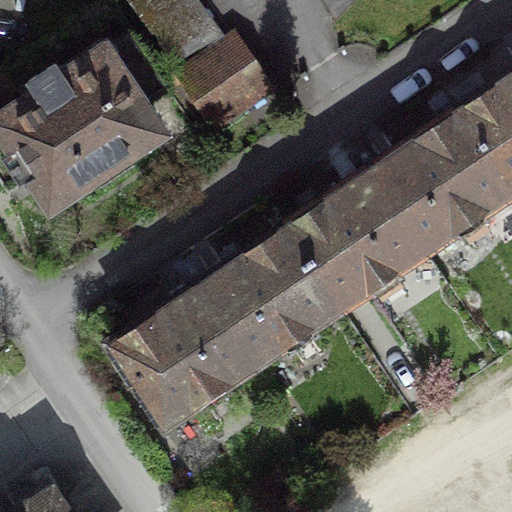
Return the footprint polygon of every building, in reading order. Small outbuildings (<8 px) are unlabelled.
[(186,0),(143,0),(186,64),(175,71),(212,125),(265,89),(229,36),(217,45),(186,0)] [(128,31),(102,49),(139,102),(164,84),(128,31)] [(139,102),(102,49),(62,75),(53,62),(27,79),(37,94),(0,118),(0,121),(34,172),(51,198),(156,129),(139,102)] [(511,71),(457,109),(510,188),(511,186),(511,71)] [(510,188),(457,109),(370,167),(424,246),(453,227),(459,237),(488,218),(481,207),(510,188)] [(34,172),(0,121),(0,179),(7,190),(34,172)] [(424,246),(370,167),(284,224),(338,304),(367,285),(374,295),(403,275),(396,265),(424,246)] [(338,304),(284,224),(199,282),(252,361),(281,342),(287,352),(317,333),(310,323),(338,304)] [(252,361),(199,282),(111,340),(164,421),(196,400),(202,410),(231,390),(224,380),(252,361)] [(66,511),(51,489),(16,511),(66,511)]
